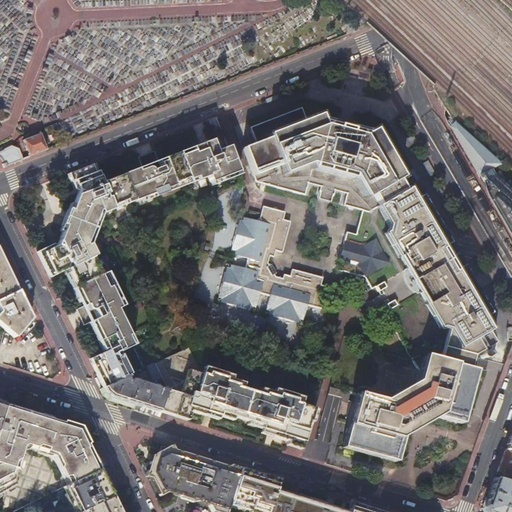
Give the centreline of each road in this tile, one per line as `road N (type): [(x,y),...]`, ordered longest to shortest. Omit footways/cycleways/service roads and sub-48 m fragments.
road 1 (unclassified): [(378,38),(0,185)]
road 2 (residential): [(425,511),(94,408)]
road 3 (secondary): [(511,276),(423,122),(401,53)]
road 4 (residential): [(94,408),(0,213)]
road 5 (residential): [(462,511),(511,381)]
